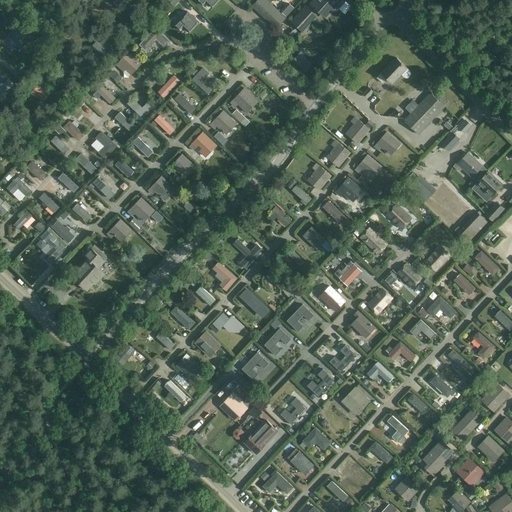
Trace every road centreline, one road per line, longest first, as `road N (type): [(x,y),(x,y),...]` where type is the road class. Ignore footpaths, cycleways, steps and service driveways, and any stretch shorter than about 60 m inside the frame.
road 1 (unclassified): [(83,362),(280,156),(372,28),(381,19),(398,21)]
road 2 (unclassified): [(237,511),(83,362)]
road 3 (unclassified): [(511,132),(398,21)]
